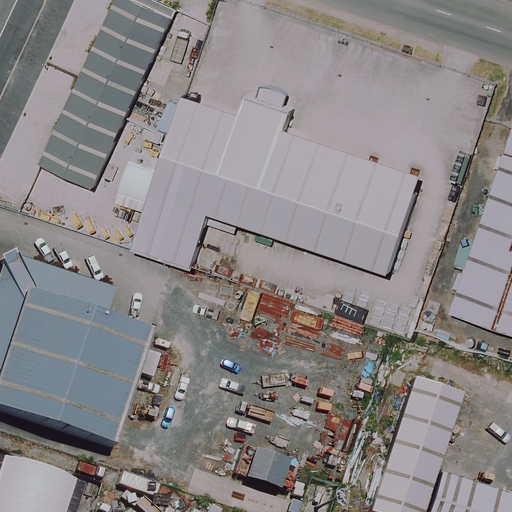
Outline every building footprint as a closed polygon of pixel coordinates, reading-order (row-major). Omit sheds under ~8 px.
[(117,0),(42,163),(96,188),(179,10),(157,0),(117,0)] [(243,115),(189,97),(139,247),(196,267),(214,213),(393,272),(426,174),(288,129),(295,109),(250,94),(243,115)] [(511,137),(454,312),(511,330),(511,137)] [(16,257),(0,266),(0,412),(108,449),(147,333),(103,318),(113,289),(16,257)] [(367,511),(421,511),(459,396),(410,381),(367,511)] [(287,458),(243,444),(233,476),(277,490),(287,458)] [(511,511),(511,501),(437,477),(425,511),(511,511)]
